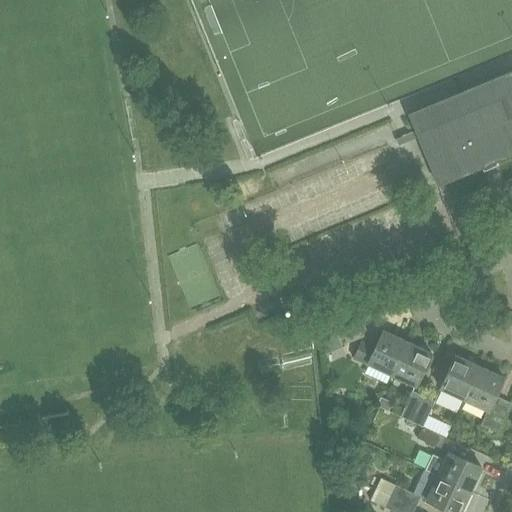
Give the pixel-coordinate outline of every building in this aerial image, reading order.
[(450,117),(414,131),(435,181),(480,163),(482,170),(496,164),(493,157),(511,149),(511,90),(484,103),(479,91),(445,104),(450,117)] [(337,333),(339,338),(342,345),(368,335),(363,323),(337,333)] [(353,357),(366,363),(391,374),(406,340),(382,329),(372,350),(359,344),(353,357)] [(391,374),(414,385),(415,386),(431,352),(406,340),(391,374)] [(439,388),(463,399),(479,366),(455,354),(439,388)] [(504,377),(479,366),(463,399),(487,410),(480,424),(498,432),(509,405),(494,399),(504,377)] [(410,421),(423,395),(412,390),(400,416),(410,421)] [(423,395),(410,421),(422,426),(423,426),(434,400),(423,395)] [(377,405),(388,411),(392,402),(380,397),(377,405)] [(442,449),(447,437),(423,426),(422,426),(417,438),(442,449)] [(448,451),(436,475),(470,491),(481,467),(448,451)] [(436,475),(426,498),(425,500),(451,511),(460,511),(470,491),(436,475)] [(394,484),(389,496),(415,508),(420,496),(394,484)] [(384,507),(394,511),(413,511),(415,508),(389,496),(385,494),(382,501),(386,503),(384,507)]
